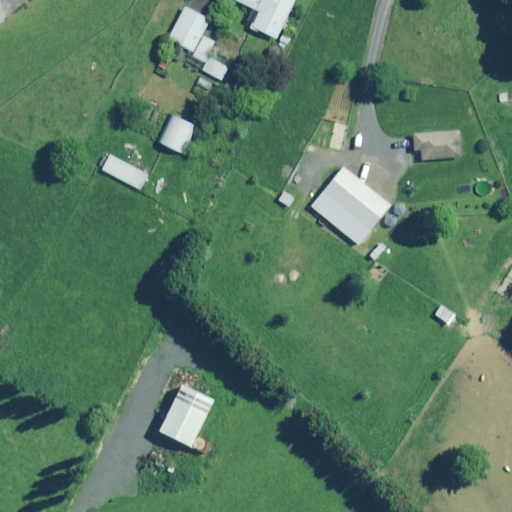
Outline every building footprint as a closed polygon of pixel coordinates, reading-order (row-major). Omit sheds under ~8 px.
[(295,0),(234,0),(259,12),(252,28),(277,40),(295,0)] [(169,39),(192,51),(209,60),(219,42),(201,33),(209,20),(186,7),(169,39)] [(228,69),(213,61),(210,66),(216,69),(213,76),(221,81),(228,69)] [(195,126),(172,116),(159,143),(182,154),(195,126)] [(462,157),(460,131),(413,134),(414,150),(422,150),(423,160),(462,157)] [(354,142),(345,140),(341,151),(351,154),(354,142)] [(147,175),(110,156),(102,170),(139,189),(147,175)] [(391,206),(343,167),(323,192),(371,230),(391,206)] [(215,401),(184,385),(161,432),(201,452),(206,442),(197,437),(215,401)]
